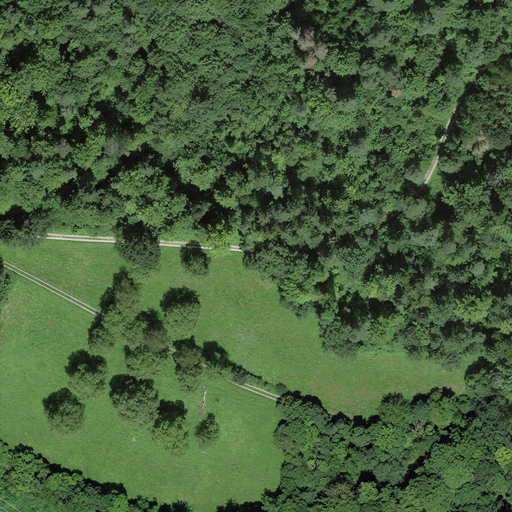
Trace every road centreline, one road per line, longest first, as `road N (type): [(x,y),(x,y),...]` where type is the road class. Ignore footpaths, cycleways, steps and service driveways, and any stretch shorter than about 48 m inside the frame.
road 1 (track): [(511,44),(474,67),(408,196),(333,251),(0,235)]
road 2 (track): [(511,323),(459,406),(408,429),(363,423),(221,378),(0,261)]
